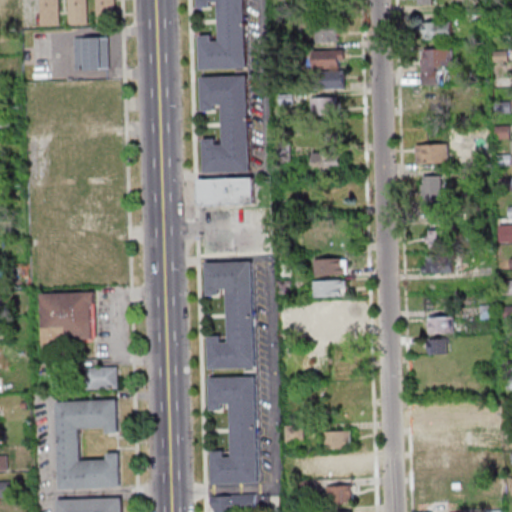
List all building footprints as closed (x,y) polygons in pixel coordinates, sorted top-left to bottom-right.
[(4,9),(3,0),(18,0),(19,9),(4,9)] [(198,0),(244,0),(247,67),(201,69),(200,35),(212,34),(213,41),(221,41),(219,0),(212,0),(212,6),(199,6),(198,0)] [(100,14),(99,4),(118,3),(118,14),(100,14)] [(72,15),(72,5),(90,4),(91,15),(72,15)] [(44,16),(44,5),(62,5),(62,15),(44,16)] [(100,25),(100,14),(118,14),(118,24),(100,25)] [(44,26),(44,16),(62,15),(63,26),(44,26)] [(72,26),(72,15),(91,15),(91,25),(72,26)] [(453,38),(452,22),(424,22),(424,38),(453,38)] [(317,42),(339,42),(339,24),(317,24),(317,42)] [(112,38),(113,70),(79,71),(78,39),(112,38)] [(423,48),(423,84),(440,84),(440,66),(453,66),(453,48),(423,48)] [(316,67),(345,67),(345,49),(316,50),(316,67)] [(346,88),(346,70),(320,70),(320,88),(346,88)] [(202,77),(247,75),(251,170),(205,172),(204,138),(216,138),(217,144),(225,144),(223,103),(216,104),(216,109),(203,110),(202,77)] [(0,84),(10,84),(11,97),(0,97),(0,84)] [(424,87),(424,109),(454,109),(454,87),(424,87)] [(339,96),(316,96),(316,115),(339,115),(339,96)] [(0,112),(12,112),(13,128),(0,128),(0,112)] [(449,163),(449,143),(418,143),(418,163),(449,163)] [(314,170),(342,170),(342,151),(314,151),(314,170)] [(446,175),(424,175),(424,200),(446,200),(446,175)] [(257,177),(198,178),(199,205),(257,205),(257,177)] [(430,230),(430,246),(451,246),(451,230),(430,230)] [(426,273),(447,273),(447,254),(426,254),(426,273)] [(0,255),(8,255),(9,266),(0,266),(0,255)] [(316,258),(316,275),(348,275),(348,258),(316,258)] [(207,263),(252,261),(257,368),(210,370),(209,335),(222,335),(222,341),(230,341),(227,288),(220,288),(220,294),(208,294),(207,263)] [(347,279),(315,279),(315,296),(347,296),(347,279)] [(97,336),(67,336),(67,352),(47,352),(46,295),(98,293),(99,304),(96,304),(97,336)] [(312,302),(312,337),(347,337),(347,302),(312,302)] [(425,315),(425,334),(456,334),(456,315),(425,315)] [(430,353),(448,353),(448,338),(430,338),(430,353)] [(89,368),(122,368),(122,388),(90,389),(89,368)] [(56,375),(70,374),(71,390),(56,390),(56,375)] [(211,377),(256,375),(261,483),(214,484),(213,450),(226,449),(226,456),(233,455),(231,402),(224,402),(224,408),(212,409),(211,377)] [(59,403),(123,400),(124,434),(109,435),(109,429),(82,430),(83,462),(111,461),(110,454),(125,454),(126,487),(63,490),(59,403)] [(470,404),(429,404),(429,424),(470,424),(470,404)] [(434,449),(468,449),(468,429),(434,429),(434,449)] [(327,448),(352,448),(352,430),(327,430),(327,448)] [(471,454),(432,454),(432,474),(471,474),(471,454)] [(0,456),(10,456),(11,471),(0,471),(0,456)] [(353,476),(353,458),(327,458),(327,476),(353,476)] [(433,479),(433,498),(472,498),(472,479),(433,479)] [(0,497),(0,482),(13,482),(14,497),(0,497)] [(328,484),(328,502),(354,502),(354,484),(328,484)] [(61,511),(61,501),(127,499),(127,511),(61,511)]
